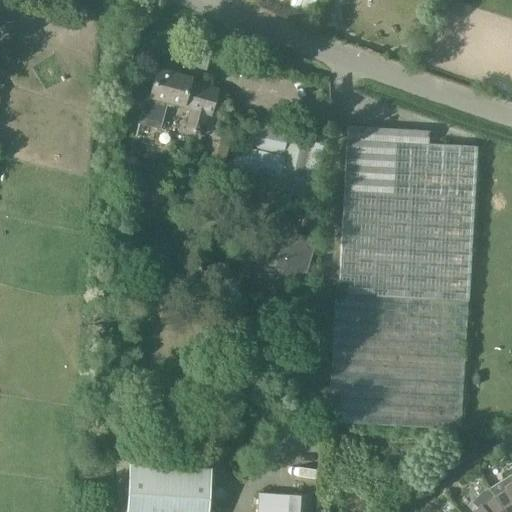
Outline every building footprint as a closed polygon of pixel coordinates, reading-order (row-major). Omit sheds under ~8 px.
[(255,0),(308,22),(316,0),(255,0)] [(147,99),(140,124),(161,130),(168,103),(181,107),(180,109),(189,112),(184,130),(203,135),(216,89),(189,82),(191,78),(158,69),(149,99),(147,99)] [(231,190),(311,206),(326,135),(310,132),(309,137),(248,124),(244,144),(270,149),(269,153),(240,147),(231,190)] [(335,294),(328,422),(461,430),(477,146),(428,144),(429,131),(347,127),(339,294),(335,294)] [(211,179),(220,181),(230,142),(221,140),(211,179)] [(196,192),(189,217),(201,221),(208,196),(196,192)] [(177,209),(187,211),(191,199),(181,196),(177,209)] [(280,277),(300,283),(303,273),(306,274),(313,251),(308,250),(312,238),(258,222),(253,238),(254,238),(248,259),(282,270),(280,277)] [(208,511),(211,468),(130,463),(126,511),(318,511),(320,488),(308,492),(309,496),(258,492),(256,511),(208,511)] [(511,511),(511,475),(491,489),(509,511),(511,511)] [(477,511),(509,511),(491,489),(490,489),(489,488),(487,491),(486,490),(473,503),(480,509),(477,511)]
